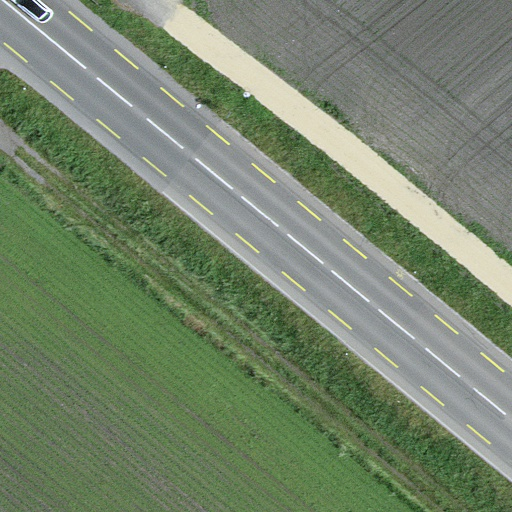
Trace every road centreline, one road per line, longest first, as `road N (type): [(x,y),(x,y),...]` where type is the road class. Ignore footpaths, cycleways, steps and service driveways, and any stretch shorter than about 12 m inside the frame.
road 1 (primary): [(511,420),(3,0)]
road 2 (track): [(455,511),(0,135)]
road 3 (track): [(172,16),(511,287)]
